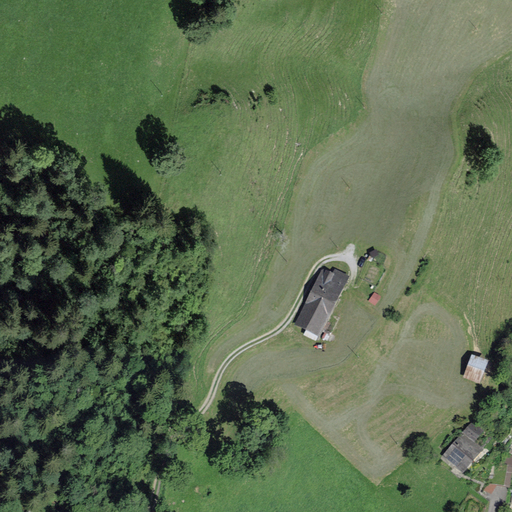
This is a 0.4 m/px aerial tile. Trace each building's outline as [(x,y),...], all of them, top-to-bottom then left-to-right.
[(317,345),(351,279),(335,271),(333,275),(323,270),(294,327),(306,333),(304,338),(317,345)] [(376,307),(382,298),(375,294),(369,302),(376,307)] [(481,387),(492,360),(480,356),(479,359),(473,357),(463,380),(481,387)] [(472,422),(463,434),(477,445),(486,433),(472,422)] [(477,445),(463,434),(444,460),(468,478),(487,453),(477,445)] [(492,463),(488,483),(504,486),(507,465),(492,463)]
